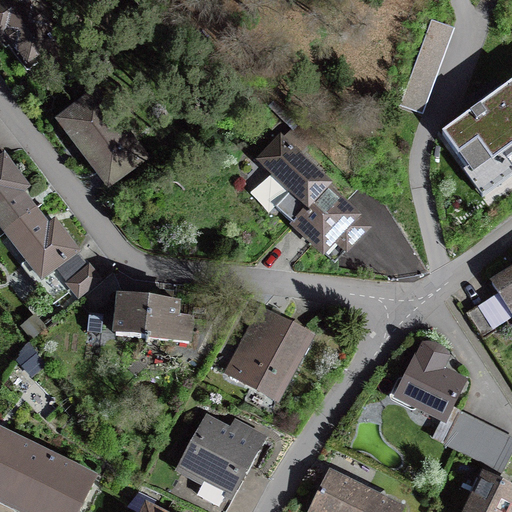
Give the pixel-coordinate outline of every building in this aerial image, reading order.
[(60,71),(72,62),(24,0),(0,0),(0,25),(28,62),(38,54),(49,68),(54,63),(60,71)] [(423,115),(454,29),(431,20),(399,107),(423,115)] [(511,176),(511,166),(508,161),(511,158),(511,84),(442,135),(467,169),(463,172),(482,199),(511,176)] [(96,95),(60,122),(75,141),(78,138),(89,153),(86,156),(109,186),(145,159),(96,95)] [(276,208),(294,225),(326,191),(330,187),(280,140),(260,162),(291,192),(276,208)] [(0,225),(5,232),(41,204),(0,151),(0,225)] [(342,205),(326,191),(294,225),(327,256),(339,257),(366,228),(342,205)] [(78,252),(41,204),(5,232),(57,300),(71,289),(79,298),(100,280),(89,267),(87,269),(75,254),(78,252)] [(511,264),(489,279),(498,293),(511,314),(511,264)] [(511,314),(498,293),(480,304),(495,327),(511,316),(511,314)] [(191,320),(176,318),(177,304),(120,298),(116,335),(188,343),(191,320)] [(480,303),(466,312),(483,339),(497,330),(495,327),(480,304),(480,303)] [(87,332),(101,334),(103,315),(89,314),(87,332)] [(231,373),(276,397),(296,359),(307,339),(308,338),(263,314),(252,335),(232,372),(231,373)] [(445,358),(424,348),(418,361),(415,360),(402,384),(401,384),(402,386),(396,397),(446,421),(451,411),(465,385),(438,371),(445,358)] [(435,439),(445,444),(459,415),(451,411),(446,421),(435,439)] [(459,451),(473,422),(459,415),(445,444),(459,451)] [(488,429),(473,422),(459,451),(474,458),(488,429)] [(203,499),(213,504),(222,502),(227,493),(228,494),(253,449),(209,425),(184,470),(205,481),(200,490),(203,499)] [(502,436),(488,429),(474,458),(488,465),(502,436)] [(0,501),(21,511),(22,511),(76,511),(92,480),(0,435),(0,501)] [(488,465),(494,468),(502,472),(511,452),(511,440),(502,436),(488,465)] [(511,489),(497,482),(502,472),(494,468),(490,478),(485,476),(466,511),(509,511),(511,507),(511,489)] [(311,511),(312,511),(355,511),(365,493),(329,475),(311,511)] [(401,511),(402,511),(365,493),(355,511),(401,511)]
